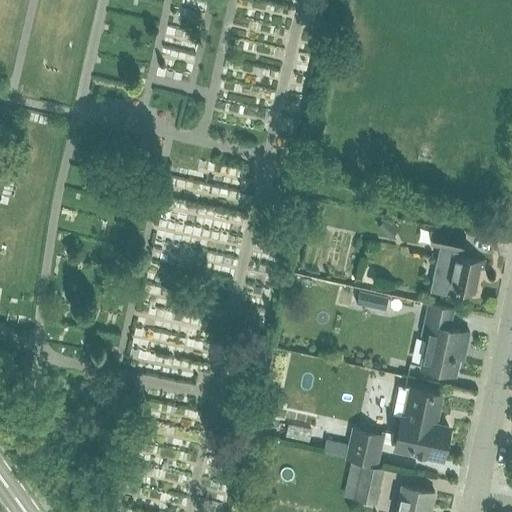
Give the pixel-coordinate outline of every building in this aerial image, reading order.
[(234,184),(235,166),(210,165),(209,183),(234,184)] [(188,205),(185,219),(147,213),(143,237),(196,246),(197,239),(212,241),(217,210),(188,205)] [(387,217),(380,224),(392,235),(398,229),(387,217)] [(432,244),(462,250),(465,234),(436,228),(432,244)] [(448,287),(450,287),(475,292),(480,269),(484,269),(485,261),(456,255),(456,256),(438,252),(430,291),(446,295),(448,287)] [(357,289),(354,302),(368,305),(371,292),(357,289)] [(466,349),(469,332),(450,328),(454,309),(428,304),(421,334),(428,336),(422,367),(455,374),(461,347),(466,349)] [(326,438),(323,451),(349,457),(376,463),(380,441),(396,444),(395,448),(442,458),(449,427),(435,424),(441,395),(411,389),(411,388),(398,385),(392,414),(402,417),(398,433),(381,430),(380,436),(355,430),(351,444),(326,438)] [(260,418),(258,429),(273,432),(276,421),(260,418)] [(111,465),(99,450),(88,459),(100,474),(111,465)] [(363,464),(355,497),(376,502),(383,469),(363,464)] [(431,509),(435,492),(402,485),(395,511),(428,511),(430,509),(431,509)]
